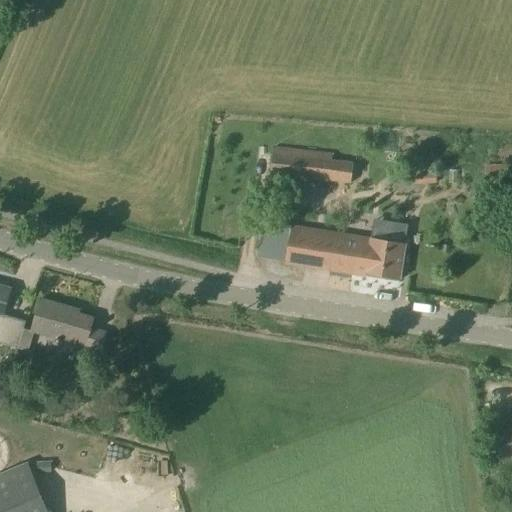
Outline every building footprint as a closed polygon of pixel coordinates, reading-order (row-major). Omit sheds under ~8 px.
[(331,158),(328,181),(350,184),(353,161),(331,158)] [(511,163),(485,164),(486,190),(511,189),(511,163)] [(436,165),(409,166),(410,184),(436,183),(436,165)] [(365,279),(365,276),(366,273),(399,279),(405,243),(371,238),(263,221),(259,257),(286,261),(285,267),(365,279)] [(0,342),(18,348),(24,328),(26,321),(3,315),(11,288),(0,285),(0,342)] [(31,331),(24,328),(18,348),(27,350),(33,331),(53,337),(53,340),(59,342),(60,337),(85,344),(82,353),(98,357),(105,332),(90,328),(93,317),(78,313),(79,309),(41,298),(31,331)] [(511,465),(511,437),(488,442),(493,469),(511,465)] [(0,472),(0,511),(49,511),(28,461),(0,472)]
